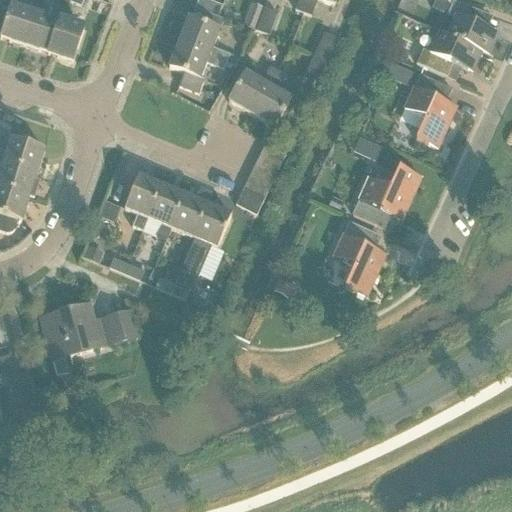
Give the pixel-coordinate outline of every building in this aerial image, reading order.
[(222,8),(202,0),(198,0),(195,10),(217,19),(222,8)] [(298,0),(294,12),(302,15),(307,0),(298,0)] [(307,0),(302,15),(311,18),(317,1),(334,8),(336,0),(307,0)] [(449,0),(430,0),(428,7),(446,13),(450,0),(449,0)] [(445,38),(481,54),(492,59),(492,58),(489,56),(498,36),(477,26),(482,15),(452,3),(447,17),(454,20),(445,38)] [(254,31),(262,9),(250,5),(242,27),(254,31)] [(0,40),(24,48),(35,15),(10,7),(0,38),(0,40)] [(264,9),(255,32),(269,38),(277,14),(264,9)] [(24,48),(48,56),(59,23),(35,15),(24,48)] [(188,21),(178,45),(226,64),(229,56),(212,50),(218,33),(188,21)] [(59,23),(48,56),(72,64),(75,55),(90,60),(98,34),(84,30),(83,31),(59,23)] [(323,35),(313,58),(328,64),(338,41),(323,35)] [(471,75),(481,54),(445,38),(438,35),(429,54),(422,51),(415,66),(454,84),(461,70),(471,75)] [(226,64),(178,45),(168,70),(183,76),(178,88),(198,96),(203,83),(200,82),(206,65),(223,72),(226,64)] [(328,64),(313,58),(303,81),(318,87),(328,64)] [(228,104),(251,118),(277,73),(269,69),(260,84),(245,76),(228,104)] [(284,77),(277,73),(251,118),(274,131),(290,102),(275,93),(284,77)] [(437,152),(456,110),(445,105),(451,91),(419,77),(403,113),(424,122),(415,143),(437,152)] [(2,166),(36,177),(44,153),(9,141),(2,166)] [(265,146),(259,157),(280,167),(286,156),(265,146)] [(254,168),(275,178),(280,167),(259,157),(254,168)] [(36,177),(2,166),(0,170),(0,191),(28,200),(36,177)] [(254,168),(249,179),(270,189),(275,178),(254,168)] [(401,223),(420,180),(398,170),(389,191),(368,181),(352,217),(384,231),(390,218),(401,223)] [(148,222),(162,189),(138,179),(124,212),(137,217),(131,230),(142,234),(148,222)] [(256,217),(264,200),(270,189),(249,179),(235,207),(256,217)] [(184,198),(162,189),(148,222),(170,231),(184,198)] [(28,200),(0,191),(0,234),(6,237),(11,235),(15,231),(17,224),(20,225),(28,200)] [(207,208),(184,198),(170,231),(193,241),(207,208)] [(231,218),(207,208),(193,241),(217,251),(231,218)] [(366,300),(385,258),(374,253),(381,239),(349,224),(333,260),(354,270),(344,290),(366,300)] [(109,271),(124,277),(128,267),(113,261),(109,271)] [(143,273),(128,267),(124,277),(139,283),(143,273)] [(154,290),(170,296),(174,286),(159,280),(154,290)] [(189,292),(174,286),(170,296),(184,303),(189,292)] [(89,308),(40,321),(52,364),(101,350),(89,308)] [(136,340),(129,314),(128,314),(129,316),(107,322),(114,346),(136,340)] [(0,375),(10,372),(5,352),(0,353),(0,375)] [(27,397),(23,378),(10,381),(14,400),(27,397)]
